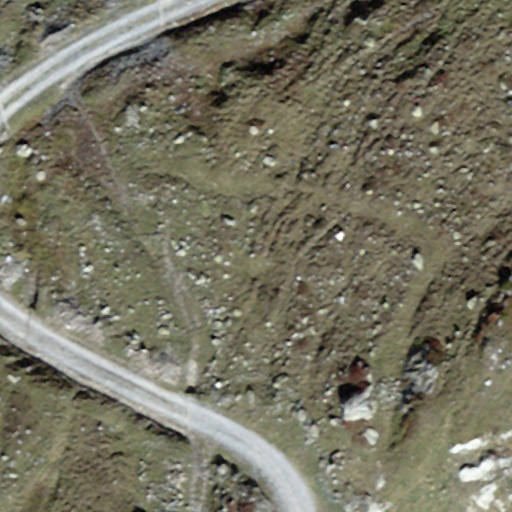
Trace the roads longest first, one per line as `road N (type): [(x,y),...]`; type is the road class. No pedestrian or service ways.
road 1 (track): [(287,511),(265,476),(0,328)]
road 2 (track): [(0,119),(62,40),(160,0)]
